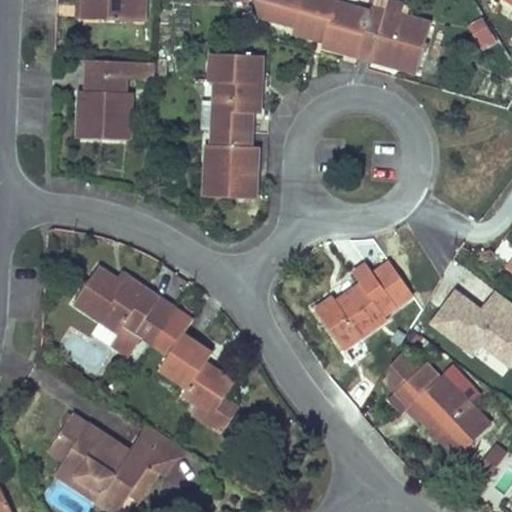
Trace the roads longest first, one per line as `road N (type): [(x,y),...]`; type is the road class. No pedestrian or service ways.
road 1 (residential): [(406,194),(418,152),(405,120),(376,101),(342,99),(312,117),(296,148),(300,182),(317,205)]
road 2 (residential): [(223,281),(337,411),(390,498)]
road 3 (residential): [(2,202),(118,217),(209,264),(223,281)]
road 4 (residential): [(9,0),(2,202)]
road 5 (residential): [(406,194),(476,236),(511,203)]
road 6 (residential): [(223,281),(294,233),(317,205)]
